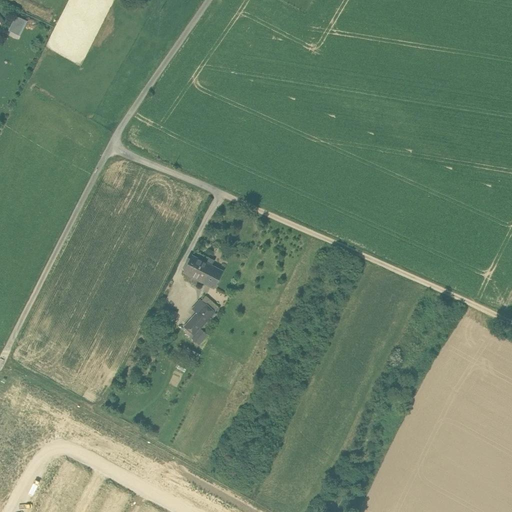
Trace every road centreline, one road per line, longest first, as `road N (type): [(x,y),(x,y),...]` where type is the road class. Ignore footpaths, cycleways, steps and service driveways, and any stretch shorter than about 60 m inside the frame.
road 1 (track): [(109,146),(511,322)]
road 2 (track): [(3,356),(109,146),(207,0)]
